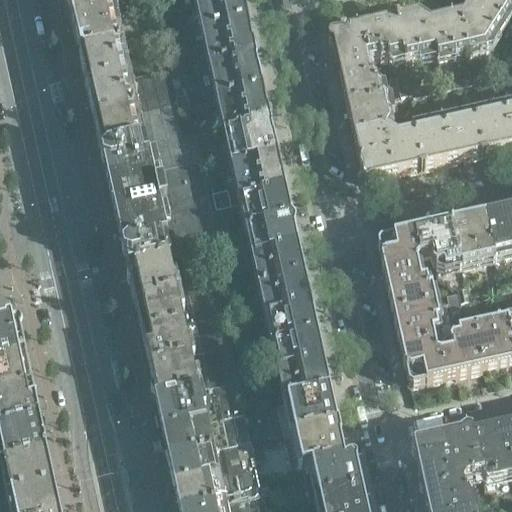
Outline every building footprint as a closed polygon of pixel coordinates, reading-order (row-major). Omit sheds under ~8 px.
[(117,21),(113,5),(108,6),(106,0),(64,0),(72,30),(117,21)] [(246,31),(239,0),(221,0),(197,5),(205,40),(246,31)] [(511,14),(511,0),(476,0),(471,8),(504,28),(511,14)] [(155,13),(152,2),(140,4),(142,15),(155,13)] [(487,57),(504,28),(471,8),(462,23),(458,24),(467,61),(487,57)] [(162,44),(155,14),(155,13),(142,15),(137,16),(144,48),(162,44)] [(120,53),(116,38),(120,37),(117,21),(72,30),(80,60),(78,60),(79,62),(120,53)] [(437,62),(430,31),(429,31),(417,23),(395,28),(403,66),(404,70),(437,62)] [(467,61),(458,24),(430,31),(437,62),(438,68),(467,61)] [(403,66),(395,28),(360,36),(367,69),(378,66),(379,69),(389,67),(389,69),(403,66)] [(253,64),(246,31),(205,40),(212,73),(253,64)] [(367,69),(360,36),(330,42),(331,43),(330,44),(329,44),(328,45),(328,46),(327,47),(327,48),(328,49),(328,51),(329,51),(330,52),(332,52),(333,52),(339,80),(368,73),(367,69)] [(132,86),(128,70),(124,71),(120,53),(79,62),(86,96),(132,86)] [(261,98),(253,64),(212,73),(220,108),(261,98)] [(169,77),(167,67),(154,70),(156,80),(169,77)] [(385,104),(382,90),(379,91),(376,80),(370,82),(368,73),(339,80),(346,113),(385,104)] [(171,87),(170,82),(169,77),(156,80),(159,90),(171,87)] [(176,112),(171,87),(159,90),(156,80),(132,86),(86,96),(94,130),(176,112)] [(268,132),(261,98),(220,108),(227,140),(268,132)] [(394,132),(392,121),(396,120),(392,102),(385,104),(346,113),(353,143),(386,136),(392,134),(394,132)] [(511,108),(503,111),(511,152),(511,108)] [(511,156),(511,152),(503,111),(472,118),(482,163),(511,156)] [(183,141),(178,117),(176,112),(94,130),(100,160),(100,159),(183,141)] [(482,163),(472,118),(442,124),(451,169),(482,163)] [(451,169),(442,124),(411,131),(412,136),(421,176),(451,169)] [(276,165),(270,141),(268,132),(227,140),(235,175),(276,165)] [(421,176),(412,136),(400,138),(392,134),(386,136),(390,153),(385,155),(391,183),(421,176)] [(391,183),(385,155),(390,153),(386,136),(353,143),(363,188),(364,189),(391,183)] [(223,255),(207,181),(197,138),(183,141),(100,159),(127,276),(167,267),(223,255)] [(283,198),(276,165),(235,175),(242,207),(283,198)] [(290,227),(283,198),(242,207),(248,236),(290,227)] [(511,258),(511,217),(484,224),(493,263),(511,258)] [(494,265),(493,263),(484,224),(451,231),(460,272),(494,265)] [(296,255),(292,240),(293,240),(294,234),(294,233),(290,228),(290,227),(248,236),(254,264),(296,255)] [(460,272),(451,231),(412,240),(418,266),(426,264),(428,273),(432,275),(443,272),(444,276),(460,272)] [(418,266),(412,240),(392,244),(377,248),(377,249),(380,264),(385,288),(418,281),(415,270),(418,266)] [(302,284),(296,255),(254,264),(261,294),(302,284)] [(175,298),(167,267),(127,276),(128,280),(126,282),(126,283),(126,286),(126,287),(127,288),(127,289),(128,291),(130,291),(134,308),(175,298)] [(433,313),(430,297),(427,297),(424,288),(420,289),(418,281),(385,288),(392,322),(433,313)] [(309,313),(302,284),(261,294),(267,323),(309,313)] [(225,327),(222,314),(216,289),(175,298),(134,308),(142,345),(225,327)] [(243,328),(239,311),(222,314),(225,327),(226,332),(243,328)] [(315,342),(309,313),(267,323),(274,351),(315,342)] [(436,339),(434,329),(436,328),(433,313),(392,322),(400,355),(433,348),(431,340),(436,339)] [(0,367),(23,362),(18,339),(19,338),(19,337),(20,335),(19,334),(19,333),(18,331),(18,330),(16,329),(15,327),(14,326),(13,326),(12,326),(11,327),(11,329),(0,331),(0,367)] [(232,358),(226,332),(225,327),(142,345),(149,376),(232,358)] [(511,371),(511,350),(507,330),(474,337),(483,378),(511,371)] [(483,378),(474,337),(458,341),(459,347),(451,348),(446,354),(448,361),(440,362),(445,386),(483,378)] [(322,371),(317,351),(315,342),(274,351),(280,380),(322,371)] [(445,386),(440,362),(435,359),(433,348),(400,355),(405,378),(408,392),(411,393),(425,390),(425,391),(445,386)] [(239,392),(232,361),(232,358),(149,376),(156,410),(239,392)] [(23,362),(0,367),(0,401),(30,395),(23,362)] [(328,400),(322,371),(280,380),(286,409),(328,400)] [(246,424),(239,392),(156,410),(163,442),(205,433),(229,428),(235,426),(246,424)] [(0,436),(37,428),(30,395),(0,401),(0,436)] [(335,433),(328,400),(286,409),(294,442),(335,433)] [(241,452),(235,426),(229,428),(205,433),(163,442),(169,468),(209,460),(236,453),(241,452)] [(0,436),(0,470),(5,470),(45,461),(37,428),(0,436)] [(511,432),(503,435),(511,475),(511,432)] [(343,465),(335,433),(294,442),(301,474),(312,472),(343,465)] [(511,480),(511,475),(503,435),(486,438),(480,436),(480,437),(475,440),(475,441),(473,441),(482,482),(483,487),(511,480)] [(482,482),(473,441),(471,442),(471,441),(465,440),(464,440),(460,444),(445,447),(451,476),(444,478),(448,496),(460,493),(464,486),(482,482)] [(451,476),(445,447),(423,452),(419,451),(413,453),(411,456),(412,463),(414,466),(420,490),(419,490),(418,495),(418,496),(422,501),(448,496),(444,478),(451,476)] [(258,477),(252,451),(252,450),(241,452),(236,453),(242,480),(258,477)] [(236,453),(209,460),(169,468),(175,495),(214,487),(242,480),(236,453)] [(52,495),(45,461),(5,470),(12,504),(52,495)] [(360,497),(355,474),(355,473),(356,472),(356,471),(355,470),(355,469),(354,468),(353,468),(351,467),(349,467),(347,468),(346,468),(345,469),(344,470),(343,465),(312,472),(319,506),(360,497)] [(246,511),(249,511),(265,511),(264,505),(260,483),(258,477),(242,480),(214,487),(175,495),(178,511),(246,511)] [(486,499),(484,491),(476,493),(478,501),(486,499)] [(470,511),(467,511),(466,506),(462,504),(460,493),(448,496),(422,501),(424,511),(470,511)] [(56,511),(52,495),(12,504),(14,511),(56,511)] [(363,511),(360,497),(319,506),(320,511),(363,511)] [(487,506),(486,499),(478,501),(479,507),(487,506)]
